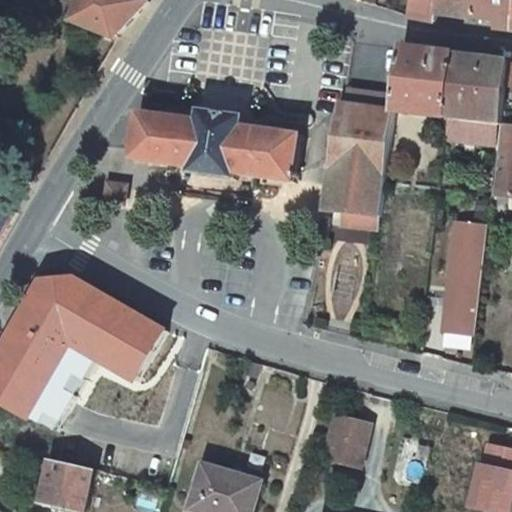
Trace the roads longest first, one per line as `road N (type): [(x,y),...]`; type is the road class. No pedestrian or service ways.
road 1 (residential): [(511,402),(241,332),(36,228)]
road 2 (tertiary): [(183,0),(36,228)]
road 3 (residential): [(283,0),(416,33),(511,45)]
road 4 (unknown): [(170,296),(161,402),(150,424),(115,435),(60,427)]
